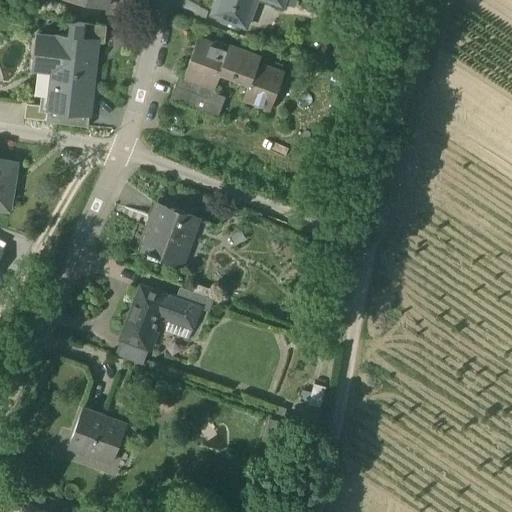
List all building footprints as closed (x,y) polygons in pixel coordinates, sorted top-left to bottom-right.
[(216,0),(212,13),(246,27),(256,0),(267,0),(283,6),(284,0),(216,0)] [(47,108),(85,112),(85,111),(90,72),(91,58),(96,59),(98,40),(98,39),(82,37),(84,22),(70,20),(68,35),(56,34),(56,35),(38,33),(35,58),(45,59),(53,60),(47,106),(47,108)] [(98,40),(104,41),(106,25),(84,22),(82,37),(98,39),(98,40)] [(243,100),(270,110),(283,75),(258,65),(260,58),(229,46),(227,50),(198,39),(184,77),(201,84),(214,89),(220,73),(249,84),(243,100)] [(44,69),(39,105),(47,106),(53,60),(45,59),(35,58),(31,58),(30,68),(44,69)] [(89,112),(96,59),(91,58),(90,72),(85,111),(89,112)] [(169,103),(207,117),(208,112),(213,101),(197,95),(201,84),(184,77),(179,75),(175,87),(169,103)] [(24,118),(88,126),(89,112),(85,111),(85,112),(47,108),(47,106),(39,105),(26,103),(24,118)] [(197,108),(193,119),(184,143),(232,161),(245,125),(208,112),(197,108)] [(0,206),(9,208),(13,186),(9,186),(13,161),(0,158),(0,206)] [(158,256),(173,262),(181,239),(188,242),(196,218),(154,202),(146,226),(150,227),(141,250),(147,252),(146,253),(157,257),(158,256)] [(141,284),(137,293),(149,298),(153,289),(141,284)] [(200,307),(208,311),(212,299),(182,287),(177,298),(200,307)] [(122,337),(146,346),(158,314),(169,318),(191,326),(192,327),(200,307),(177,298),(153,289),(149,298),(137,293),(120,336),(122,337)] [(186,338),(191,326),(169,318),(165,330),(186,338)] [(115,353),(143,363),(149,347),(146,346),(122,337),(115,353)] [(68,445),(111,461),(118,442),(126,422),(83,406),(68,445)] [(283,443),(289,422),(270,417),(264,438),(283,443)] [(118,442),(128,446),(136,425),(126,422),(118,442)]
